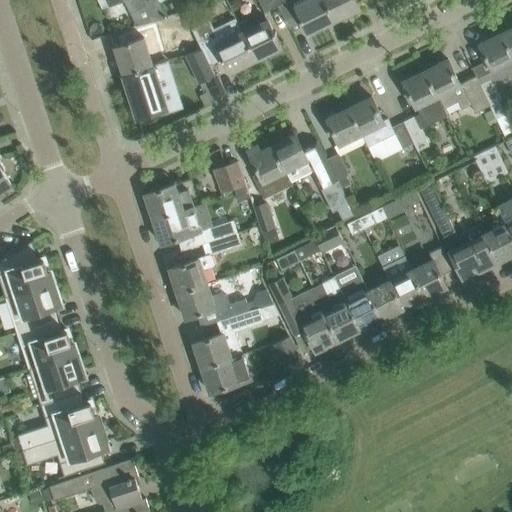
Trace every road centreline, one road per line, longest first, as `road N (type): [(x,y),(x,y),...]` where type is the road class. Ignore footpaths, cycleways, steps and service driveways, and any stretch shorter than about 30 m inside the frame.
road 1 (residential): [(117,173),(472,0)]
road 2 (residential): [(192,511),(168,438),(125,396),(59,193)]
road 3 (residential): [(203,420),(226,418),(511,277)]
road 4 (residential): [(203,420),(192,407),(117,173)]
road 5 (residential): [(59,193),(0,10)]
road 6 (residential): [(117,173),(60,0)]
